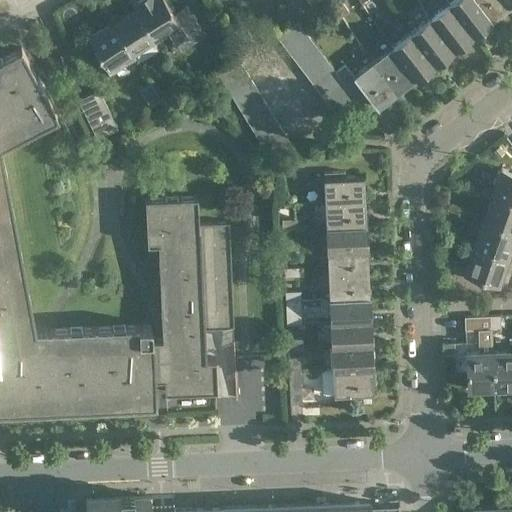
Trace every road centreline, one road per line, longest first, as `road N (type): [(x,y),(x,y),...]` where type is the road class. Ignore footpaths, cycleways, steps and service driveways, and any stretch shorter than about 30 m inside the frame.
road 1 (residential): [(425,455),(416,175),(511,90)]
road 2 (tertiary): [(42,474),(425,455)]
